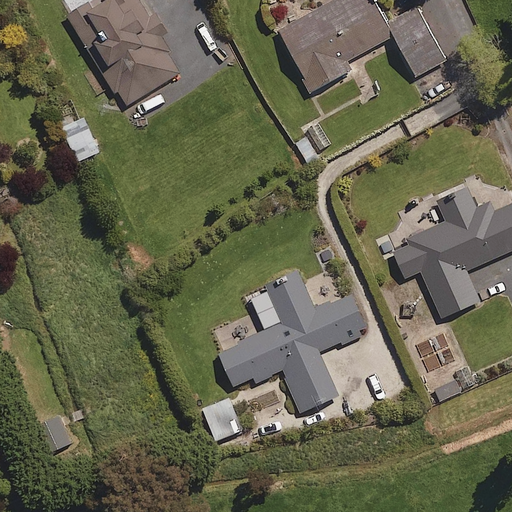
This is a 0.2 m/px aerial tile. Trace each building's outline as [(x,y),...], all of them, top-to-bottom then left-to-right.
[(157,21),(145,0),(63,0),(123,109),(182,76),(162,40),(170,35),(161,18),(157,21)] [(390,25),(377,0),(341,0),(281,32),(314,95),(354,74),(348,63),(397,38),(418,79),(449,63),(421,9),(390,25)] [(102,154),(87,120),(65,129),(80,163),(102,154)] [(320,125),(308,131),(322,155),(334,148),(320,125)] [(312,140),(298,146),(310,171),(324,164),(312,140)] [(478,209),(469,190),(439,204),(447,224),(393,248),(408,280),(423,273),(444,321),(482,304),(468,273),(511,253),(511,207),(496,214),(491,203),(478,209)] [(321,353),(344,344),(345,347),(366,338),(363,331),(369,329),(355,296),(315,311),(304,284),(282,293),(279,284),(269,288),(284,325),(240,343),(242,348),(223,355),(236,387),(255,379),(257,385),(285,373),(303,416),(340,401),(321,353)] [(463,392),(457,382),(434,393),(439,404),(463,392)] [(244,433),(232,401),(206,410),(217,443),(244,433)] [(74,444),(61,418),(38,429),(51,455),(74,444)]
